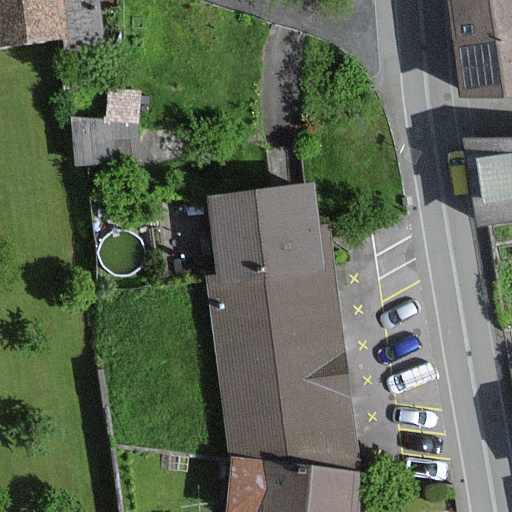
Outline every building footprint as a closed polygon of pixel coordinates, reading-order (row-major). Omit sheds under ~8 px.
[(66,45),(101,41),(95,0),(0,0),(0,41),(65,34),(66,45)] [(511,0),(458,0),(468,90),(507,92),(511,91),(511,0)] [(140,90),(109,88),(104,122),(70,120),(76,166),(139,160),(136,124),(140,90)] [(511,141),(475,144),(482,219),(511,216),(511,141)] [(228,511),(352,511),(358,466),(336,293),(329,232),(317,234),(312,192),(212,204),(221,277),(213,278),(235,452),(228,511)]
